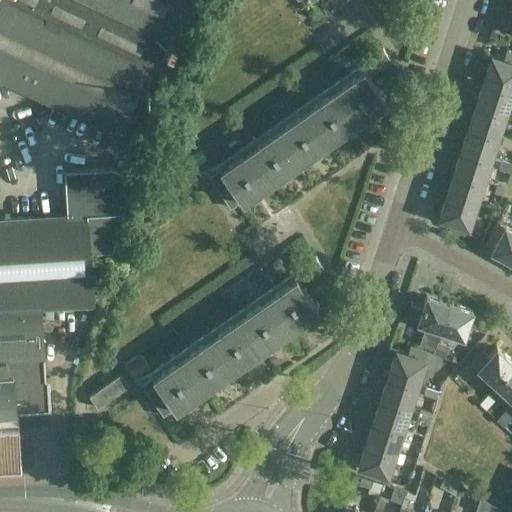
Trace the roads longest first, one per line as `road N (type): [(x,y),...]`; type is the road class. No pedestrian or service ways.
road 1 (unclassified): [(395,223),(467,0)]
road 2 (unclassified): [(312,416),(343,375),(395,223)]
road 3 (residential): [(511,286),(395,223)]
road 4 (unclassified): [(312,416),(269,449),(247,511)]
